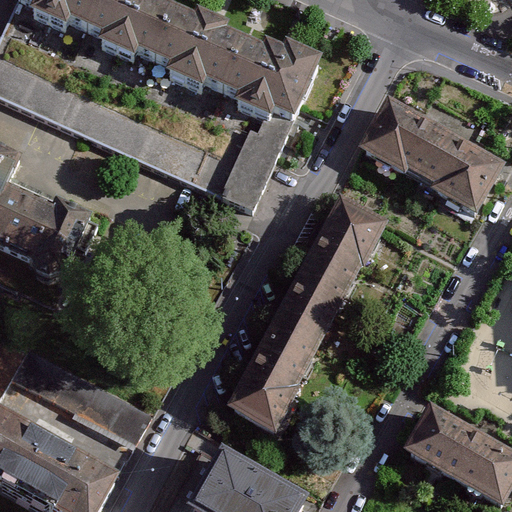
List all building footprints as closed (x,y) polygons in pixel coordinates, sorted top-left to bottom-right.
[(21,0),(32,7),(29,14),(67,31),(71,24),(87,31),(100,0),(21,0)] [(100,0),(87,31),(102,38),(98,46),(136,63),(140,55),(158,63),(180,8),(163,1),(163,0),(100,0)] [(180,8),(158,63),(172,69),(169,78),(205,94),(209,86),(227,94),(249,39),(232,32),(234,27),(200,12),(198,16),(180,8)] [(267,47),(249,39),(227,94),(241,100),(238,109),(257,117),(276,125),(280,117),(294,124),(318,61),(291,45),(288,51),(270,42),(267,47)] [(505,163),(394,103),(365,158),(402,178),(406,170),(442,189),(436,199),(474,220),(505,163)] [(255,212),(294,124),(280,117),(276,125),(257,117),(221,197),(255,212)] [(24,166),(0,155),(0,257),(40,275),(33,290),(57,300),(89,227),(57,213),(53,220),(8,200),(24,166)] [(386,226),(339,201),(319,239),(289,294),(250,366),(229,405),(276,430),(386,226)] [(136,442),(150,416),(0,337),(0,405),(15,378),(136,442)] [(511,490),(511,452),(437,410),(410,457),(502,509),(511,490)] [(0,489),(42,511),(101,511),(118,481),(0,416),(0,489)] [(313,511),(317,505),(228,455),(196,511),(313,511)]
